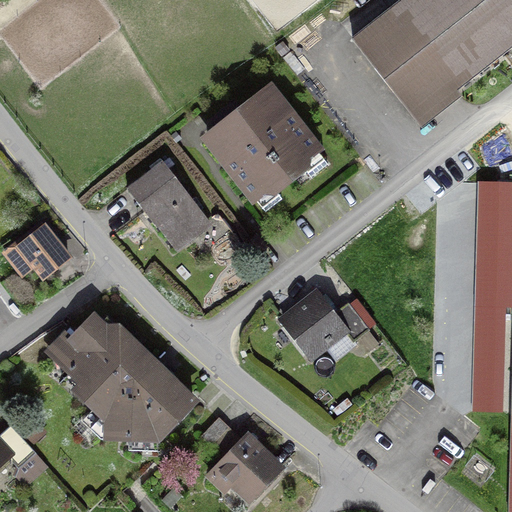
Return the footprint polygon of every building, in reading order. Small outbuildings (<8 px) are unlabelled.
[(511,0),(410,0),(356,43),(428,134),(472,100),(466,92),(511,55),(511,0)] [(210,143),(262,212),(332,159),(280,90),(210,143)] [(215,228),(166,168),(133,194),(181,255),(215,228)] [(78,264),(48,228),(7,261),(26,283),(38,273),(49,287),(78,264)] [(321,290),(279,322),(314,366),(355,334),(321,290)] [(76,346),(68,339),(52,356),(86,385),(80,394),(115,424),(117,446),(169,447),(207,405),(127,327),(115,328),(102,315),(76,346)] [(221,419),(202,439),(211,448),(231,428),(221,419)] [(251,511),(289,472),(251,436),(210,479),(245,511),(251,511)] [(0,465),(8,458),(0,449),(0,465)]
